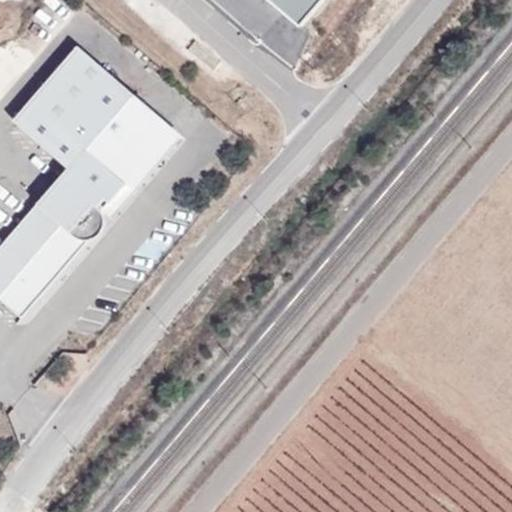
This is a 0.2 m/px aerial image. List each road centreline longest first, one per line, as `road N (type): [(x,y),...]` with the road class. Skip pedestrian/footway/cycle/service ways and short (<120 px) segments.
road 1 (unclassified): [(511,128),(197,511)]
road 2 (residential): [(12,511),(65,430),(324,128)]
road 3 (residential): [(180,0),(324,128)]
road 4 (residential): [(324,128),(435,0)]
